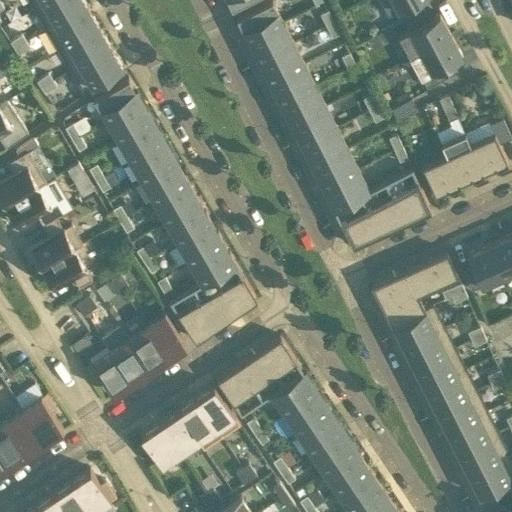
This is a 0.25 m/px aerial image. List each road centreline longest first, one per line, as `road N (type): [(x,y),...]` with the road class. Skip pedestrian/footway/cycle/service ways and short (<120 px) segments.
road 1 (residential): [(113,0),(292,303)]
road 2 (residential): [(340,279),(193,0)]
road 3 (residential): [(449,511),(451,494),(340,279)]
road 4 (residential): [(292,303),(422,511)]
road 5 (residential): [(292,303),(100,427)]
road 6 (residential): [(0,241),(100,427)]
road 7 (residential): [(340,279),(511,200)]
road 8 (residential): [(0,301),(66,395),(100,427)]
road 9 (residential): [(100,427),(0,497)]
